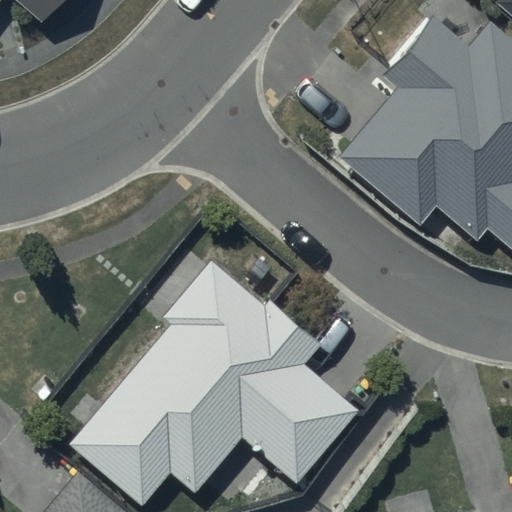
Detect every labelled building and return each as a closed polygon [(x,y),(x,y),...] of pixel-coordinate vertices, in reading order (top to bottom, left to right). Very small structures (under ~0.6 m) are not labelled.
[(15,0),(43,23),(61,0),(15,0)] [(511,0),(502,0),(511,8),(511,0)] [(511,43),(489,24),(469,49),(428,16),(378,76),(394,89),(337,157),(420,225),(436,206),(477,239),(488,226),(511,245),(511,43)] [(317,344),(213,255),(160,318),(168,325),(68,443),(140,504),(171,469),(194,489),(241,434),(294,479),(355,409),(300,363),(317,344)] [(126,511),(77,472),(44,511),(126,511)]
